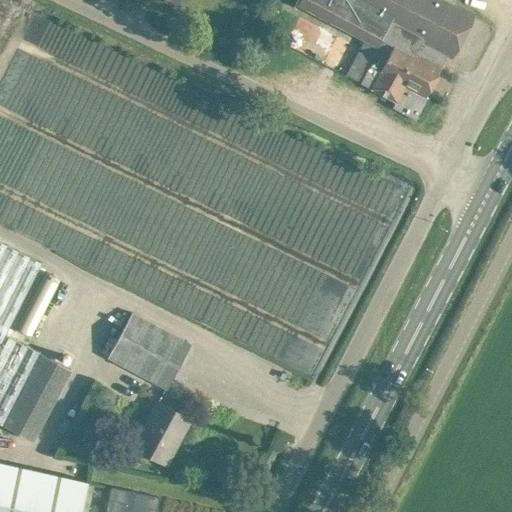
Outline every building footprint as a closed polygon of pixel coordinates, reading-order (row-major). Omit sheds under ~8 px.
[(300,0),(298,5),(371,43),(377,46),(374,52),(376,54),(370,65),(361,83),(396,101),(393,107),(416,120),(428,98),(426,96),(440,69),(440,68),(447,54),(450,55),(450,56),(451,57),(473,14),(472,13),(471,14),(454,5),(444,0),(300,0)] [(41,261),(0,239),(0,422),(35,441),(72,367),(4,333),(41,261)] [(43,341),(64,281),(50,276),(28,336),(43,341)] [(132,313),(108,357),(166,388),(190,344),(132,313)] [(180,438),(190,419),(158,401),(134,446),(166,463),(164,461),(177,436),(180,438)] [(75,431),(82,435),(91,432),(95,425),(82,418),(75,431)] [(0,511),(81,511),(88,482),(0,461),(0,511)] [(155,511),(159,497),(111,486),(105,511),(155,511)]
